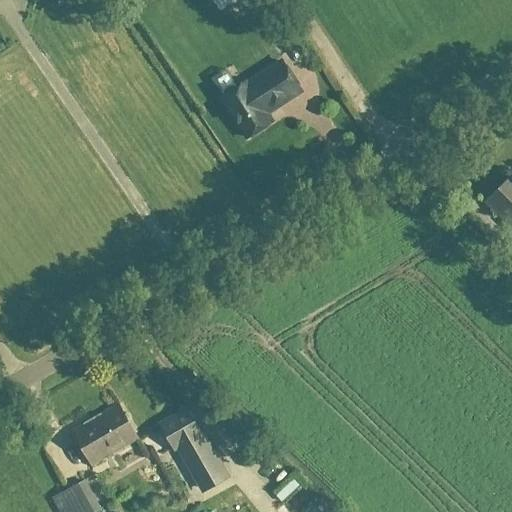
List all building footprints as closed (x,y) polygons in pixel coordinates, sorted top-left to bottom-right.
[(300,92),(281,63),(247,86),(245,84),(220,100),(246,139),(271,123),(265,114),(300,92)] [(511,180),(510,178),(497,192),(492,191),(486,197),(487,201),(485,203),(511,229),(511,180)] [(91,467),(137,440),(117,406),(71,433),(91,467)] [(160,427),(173,450),(178,447),(198,482),(203,492),(226,479),(221,469),(188,412),(160,427)] [(96,511),(99,511),(84,483),(65,493),(75,511),(96,511)]
